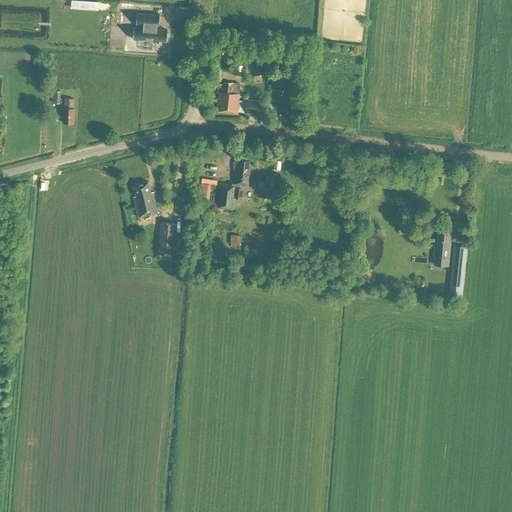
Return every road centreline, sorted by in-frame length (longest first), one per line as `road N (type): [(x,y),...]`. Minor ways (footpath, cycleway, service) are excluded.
road 1 (track): [(511,157),(192,119)]
road 2 (unclassified): [(0,174),(177,130),(192,119),(202,0)]
